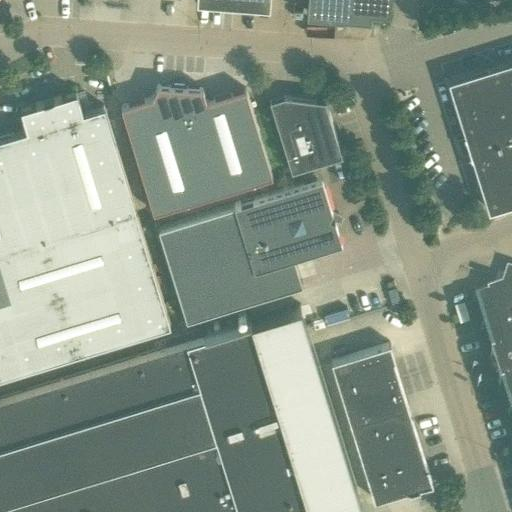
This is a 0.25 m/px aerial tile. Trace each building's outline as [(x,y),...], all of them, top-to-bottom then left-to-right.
[(306,0),(306,9),(369,14),(370,6),(387,7),(388,0),(306,0)] [(383,21),(384,10),(372,9),(371,21),(383,21)] [(511,57),(447,78),(465,135),(457,137),(462,154),(470,151),(471,154),(488,208),(511,200),(511,57)] [(153,210),(272,174),(246,87),(206,99),(203,87),(203,86),(157,83),(157,84),(151,95),(121,104),(153,210)] [(0,374),(170,322),(136,210),(103,104),(82,110),(76,90),(20,107),(27,127),(0,135),(0,374)] [(291,168),(342,153),(325,97),(283,93),(269,97),(291,168)] [(331,225),(338,211),(325,204),(316,177),(158,226),(186,318),(302,282),(292,249),(334,236),(331,225)] [(511,429),(511,281),(506,279),(501,294),(473,303),(511,429)] [(204,333),(186,339),(0,395),(0,511),(263,511),(306,499),(309,511),(325,511),(363,501),(302,303),(204,333)] [(427,464),(407,403),(394,358),(395,358),(390,341),(331,359),(375,498),(409,487),(409,488),(433,481),(427,464)]
